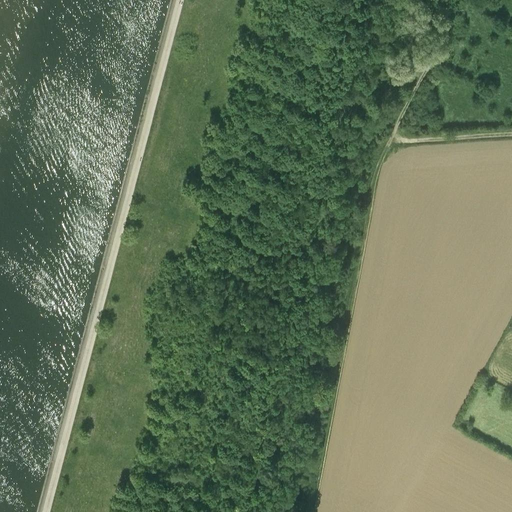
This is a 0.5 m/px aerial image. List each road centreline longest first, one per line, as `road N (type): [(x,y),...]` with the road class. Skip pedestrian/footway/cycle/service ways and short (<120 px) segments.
road 1 (track): [(388,137),(374,165),(310,506)]
road 2 (track): [(453,0),(388,137)]
road 3 (track): [(388,137),(511,131)]
